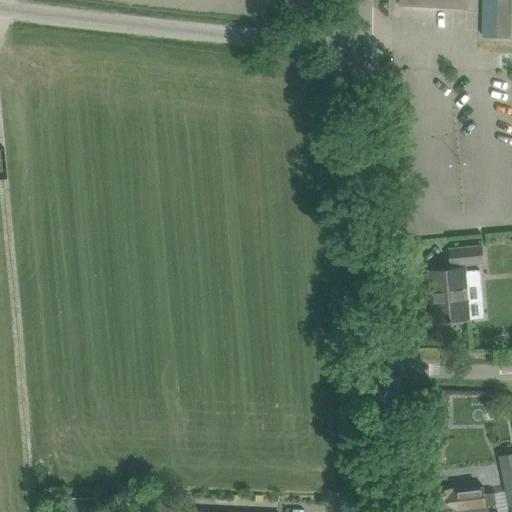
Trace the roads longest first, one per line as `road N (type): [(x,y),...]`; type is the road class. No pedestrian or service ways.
road 1 (unclassified): [(361,46),(0,8)]
road 2 (tertiary): [(388,366),(361,46)]
road 3 (tertiary): [(402,511),(388,366)]
road 4 (unclassified): [(388,366),(511,373)]
